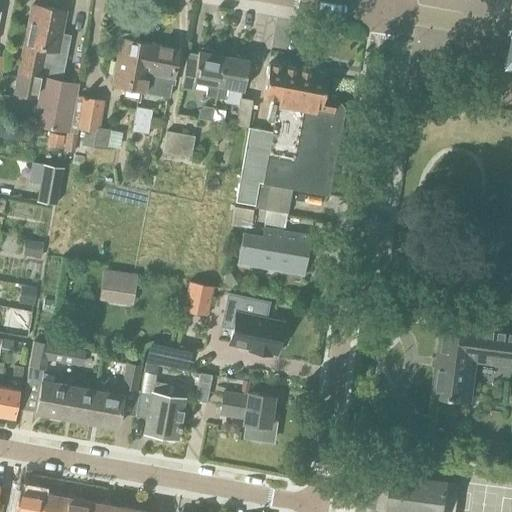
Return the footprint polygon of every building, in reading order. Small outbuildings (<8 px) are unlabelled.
[(33,125),(66,131),(68,132),(75,95),(77,84),(61,81),(69,41),(59,39),(65,11),(30,4),(12,94),(39,99),(33,125)] [(143,92),(153,44),(154,44),(154,42),(153,42),(122,37),(113,86),(139,91),(143,91),(143,92)] [(179,49),(154,44),(153,44),(143,92),(168,97),(171,84),(172,85),(179,49)] [(205,96),(215,98),(222,56),(212,54),(213,50),(201,47),(200,51),(198,51),(196,61),(185,59),(180,87),(192,89),(194,81),(207,83),(205,96)] [(248,60),(222,56),(215,98),(225,99),(227,87),(242,90),(248,60)] [(269,187),(289,190),(291,191),(291,189),(328,195),(343,115),(343,112),(343,109),(342,106),(340,104),(338,103),(335,101),(336,98),(323,96),(327,75),(269,64),(262,97),(271,99),(267,121),(274,123),(272,131),(248,127),(247,127),(235,202),(254,205),(253,207),(265,209),(269,187)] [(0,95),(0,96),(0,107),(9,109),(12,97),(0,95)] [(83,96),(75,95),(68,132),(66,131),(63,151),(74,152),(77,133),(78,127),(84,128),(81,144),(107,149),(110,130),(98,127),(103,100),(83,97),(83,96)] [(240,98),(236,125),(247,127),(248,127),(252,100),(240,98)] [(136,107),(132,130),(147,133),(152,110),(136,107)] [(166,131),(163,152),(190,157),(193,136),(166,131)] [(61,146),(63,135),(49,132),(46,143),(61,146)] [(37,200),(55,204),(62,167),(44,164),(37,200)] [(269,187),(265,209),(287,212),(287,213),(291,191),(289,190),(269,187)] [(250,227),(253,210),(234,207),(231,224),(250,227)] [(242,234),(237,263),(292,272),(294,262),(305,264),(310,236),(263,227),(261,238),(242,234)] [(42,243),(30,240),(28,254),(40,256),(42,243)] [(136,276),(103,270),(99,293),(119,296),(120,286),(134,289),(136,276)] [(188,281),(182,311),(207,316),(213,286),(188,281)] [(18,302),(33,305),(36,287),(21,285),(18,302)] [(228,293),(221,325),(232,328),(229,343),(249,347),(249,350),(270,354),(271,352),(275,353),(282,322),(265,318),(268,302),(228,293)] [(511,330),(444,322),(434,396),(469,401),(475,357),(495,359),(496,354),(511,356),(511,330)] [(13,341),(3,339),(1,350),(11,352),(13,341)] [(33,341),(28,365),(44,368),(46,358),(72,363),(74,349),(33,341)] [(147,350),(145,362),(157,364),(188,371),(192,353),(163,347),(161,356),(158,356),(158,352),(147,350)] [(74,349),(72,363),(81,365),(84,351),(74,349)] [(145,362),(143,372),(155,374),(157,364),(145,362)] [(136,391),(140,366),(126,363),(121,388),(136,391)] [(14,365),(11,379),(19,380),(20,380),(22,366),(14,365)] [(206,403),(211,375),(199,373),(194,400),(206,403)] [(35,411),(63,416),(69,383),(41,378),(35,411)] [(183,399),(164,396),(166,383),(154,381),(144,432),(175,438),(183,399)] [(95,388),(69,383),(63,416),(89,421),(95,388)] [(0,384),(0,414),(13,417),(19,388),(0,384)] [(122,393),(95,388),(89,421),(116,426),(122,393)] [(277,414),(271,413),(274,395),(249,391),(248,395),(225,391),(221,412),(244,416),(243,421),(247,422),(244,436),(272,441),(277,414)] [(507,456),(509,443),(496,441),(494,454),(507,456)] [(384,511),(416,511),(421,478),(382,473),(376,511),(384,511)] [(421,478),(416,511),(456,511),(461,484),(421,478)] [(37,511),(41,492),(18,488),(13,511),(37,511)] [(61,511),(64,496),(41,492),(37,511),(61,511)] [(84,511),(87,500),(64,496),(61,511),(84,511)] [(108,511),(110,504),(87,500),(84,511),(108,511)]
